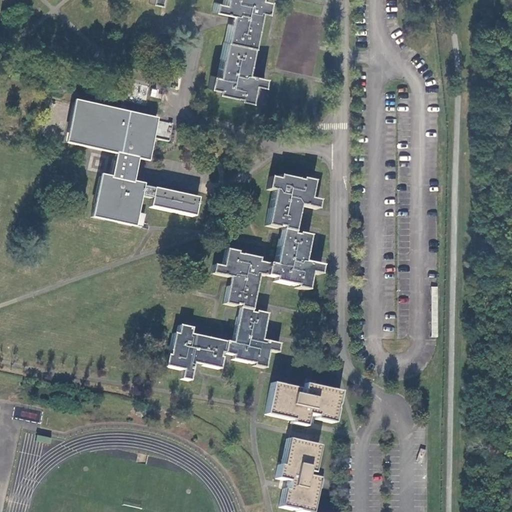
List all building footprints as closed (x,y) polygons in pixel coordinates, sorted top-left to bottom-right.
[(150,0),(149,5),(158,7),(159,0),(225,0),(224,5),(215,4),(213,13),(233,17),(232,26),(229,25),(216,78),(210,77),(208,89),(217,92),(216,96),(238,100),(238,102),(250,104),(254,87),(262,88),(264,80),(244,75),(246,67),(249,67),(261,14),(267,16),(270,3),(260,1),(260,0),(150,0)] [(154,119),(74,102),(65,142),(114,153),(109,178),(100,176),(91,217),(131,226),(138,196),(152,199),(150,207),(194,217),(198,198),(132,183),(133,178),(137,158),(145,159),(145,160),(151,137),(169,141),(173,124),(154,120),(154,119)] [(301,183),(279,178),(278,181),(269,179),(266,192),(272,193),(265,228),(276,231),(276,229),(280,230),(276,248),(272,267),(257,264),(258,260),(235,255),(235,254),(224,252),(220,269),(211,268),(210,276),(230,281),(228,289),(225,289),(221,306),(233,309),(234,307),(238,308),(229,346),(188,336),(190,330),(177,327),(175,337),(171,336),(167,353),(168,353),(167,358),(165,358),(163,369),(180,374),(178,382),(187,384),(192,364),(200,366),(199,368),(217,372),(220,360),(218,360),(219,356),(230,359),(229,362),(251,367),(251,368),(263,371),(267,353),(275,355),(277,346),(257,341),(258,333),(261,334),(265,316),(253,314),(253,315),(249,314),(257,277),(272,281),(272,284),(294,289),(293,290),(305,293),(309,276),(317,277),(320,269),(299,263),(301,256),(304,257),(308,238),(296,235),(296,238),(292,237),(296,217),(293,216),(295,208),(315,212),(317,204),(310,202),(313,184),(301,182),(301,183)] [(270,386),(263,417),(289,424),(289,426),(302,429),(305,417),(313,419),(313,422),(331,426),(335,411),(334,411),(334,408),(335,408),(339,394),(311,388),(310,394),(301,393),(300,398),(296,397),(297,392),(270,386)] [(317,449),(286,442),(280,468),(277,468),(273,482),(286,484),(284,492),(281,492),(277,510),(285,511),(291,511),(309,511),(315,490),(308,488),(310,480),(305,478),(306,474),(311,476),(317,449)]
